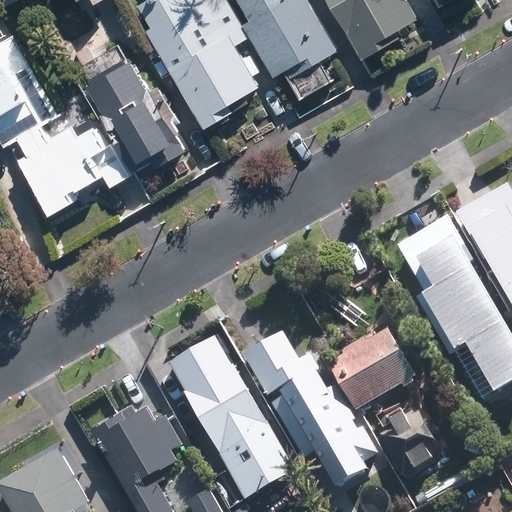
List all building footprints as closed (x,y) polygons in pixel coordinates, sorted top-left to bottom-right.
[(78,0),(83,9),(99,0),(78,0)] [(147,32),(203,126),(247,100),(242,92),(257,84),(234,44),(246,37),(224,0),(149,0),(138,7),(152,29),(147,32)] [(242,22),(273,75),(284,68),(289,76),(337,48),(308,0),(237,0),(248,19),(242,22)] [(416,17),(406,0),(328,0),(348,32),(346,33),(360,59),(398,36),(395,30),(416,17)] [(39,62),(50,56),(45,45),(33,51),(39,62)] [(48,135),(41,122),(60,110),(24,48),(0,61),(0,133),(5,142),(19,134),(29,150),(18,156),(49,210),(72,196),(66,187),(75,182),(77,184),(97,172),(86,154),(105,144),(93,123),(79,131),(73,121),(48,135)] [(131,57),(85,83),(101,111),(99,112),(132,170),(150,159),(154,165),(186,146),(176,131),(179,129),(172,118),(174,111),(158,84),(151,87),(149,84),(147,85),(131,57)] [(460,193),(467,205),(456,211),(511,306),(511,199),(503,184),(491,191),(484,179),(460,193)] [(494,403),(511,393),(511,330),(447,215),(395,244),(456,355),(463,347),(494,403)] [(349,388),(360,409),(415,377),(387,328),(366,341),(363,338),(339,351),(342,354),(339,356),(349,372),(348,373),(355,384),(349,388)] [(300,360),(288,336),(251,355),(307,460),(317,455),(335,490),(370,472),(310,360),(300,360)] [(297,468),(235,362),(217,373),(213,366),(181,385),(234,476),(216,485),(231,511),(264,511),(254,493),(297,468)] [(90,433),(136,511),(172,511),(174,511),(158,484),(165,480),(160,471),(175,461),(169,452),(183,445),(166,416),(154,423),(146,409),(137,414),(125,392),(107,403),(116,417),(90,433)] [(379,436),(377,438),(399,475),(401,474),(407,477),(440,458),(438,454),(440,452),(416,410),(414,412),(412,408),(406,412),(403,409),(384,419),(387,425),(378,430),(379,436)] [(71,511),(90,501),(58,447),(0,480),(0,491),(12,511),(71,511)] [(224,511),(210,487),(186,501),(192,511),(224,511)]
